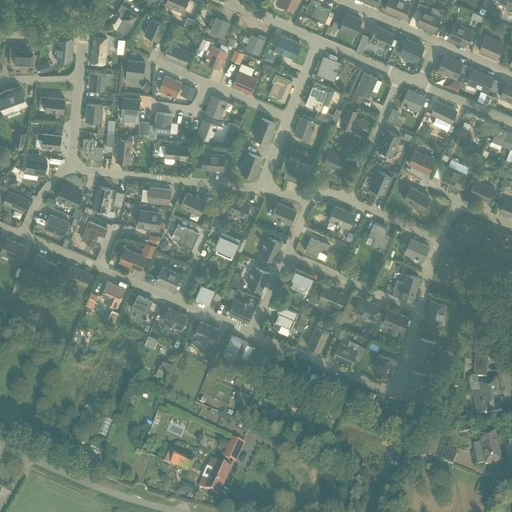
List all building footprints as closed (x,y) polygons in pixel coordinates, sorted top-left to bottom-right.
[(183,11),(187,0),(159,0),(159,1),(183,11)] [(276,0),(276,2),(280,3),(292,8),(294,8),(297,2),(296,1),(296,0),(276,0)] [(319,21),(324,23),(325,23),(329,12),(330,9),(317,4),(318,1),(315,0),(310,0),(306,11),(312,13),(310,17),(317,20),(317,21),(319,21)] [(403,18),(410,3),(402,0),(388,0),(384,9),(403,18)] [(147,2),(144,8),(150,11),(153,5),(147,2)] [(419,3),(416,9),(422,11),(423,9),(424,5),(419,3)] [(121,5),(117,13),(125,18),(118,30),(126,34),(129,36),(141,17),(138,15),(121,5)] [(480,5),(478,11),(485,14),(488,8),(480,5)] [(158,6),(155,13),(161,15),(164,8),(158,6)] [(422,11),(416,24),(423,26),(423,25),(427,26),(426,28),(434,31),(436,26),(440,19),(441,17),(423,9),(422,11)] [(491,9),(488,15),(498,19),(500,13),(491,9)] [(329,12),(325,23),(328,25),(333,13),(329,12)] [(355,36),(361,20),(346,13),(339,29),(355,36)] [(211,18),(208,24),(212,26),(210,31),(220,36),(223,37),(229,24),(216,18),(215,20),(211,18)] [(159,40),(165,25),(151,19),(144,34),(159,40)] [(331,28),(331,29),(336,31),(339,24),(334,22),(331,28)] [(448,37),(454,40),(455,38),(458,40),(458,42),(466,45),(472,30),(454,22),(448,37)] [(369,41),(388,48),(390,44),(392,39),(394,34),(376,26),(369,41)] [(193,34),(190,40),(198,43),(200,38),(200,37),(193,34)] [(363,34),(359,43),(365,46),(369,36),(363,34)] [(251,35),(245,49),(259,54),(264,40),(266,38),(259,35),(258,38),(251,35)] [(281,36),(275,49),(294,58),(300,44),(281,36)] [(479,51),(485,53),(486,52),(489,53),(489,55),(497,58),(503,44),(485,36),(479,51)] [(59,41),(57,62),(72,58),(74,37),(59,41)] [(104,63),(107,38),(94,37),(91,62),(104,63)] [(132,37),(128,44),(133,46),(137,40),(132,37)] [(203,37),(200,46),(206,49),(210,40),(203,37)] [(230,37),(227,44),(234,47),(237,40),(230,37)] [(399,53),(417,61),(424,46),(406,39),(399,53)] [(190,53),(169,44),(164,56),(185,65),(190,53)] [(205,62),(205,63),(219,69),(226,52),(212,46),(210,51),(207,50),(205,56),(207,57),(205,62)] [(18,51),(18,48),(10,47),(9,63),(32,65),(33,52),(18,51)] [(267,48),(262,59),(264,60),(267,52),(272,54),(274,50),(267,48)] [(234,51),(230,60),(239,64),(243,55),(234,51)] [(267,52),(264,60),(270,62),(273,54),(272,54),(267,52)] [(438,70),(456,78),(459,72),(462,64),(462,63),(444,55),(438,70)] [(323,56),(317,71),(329,76),(335,74),(340,62),(323,56)] [(142,77),(145,62),(128,60),(126,75),(142,77)] [(48,61),(38,64),(41,72),(50,70),(48,61)] [(462,64),(459,72),(465,74),(468,66),(462,64)] [(473,69),(467,83),(487,91),(488,89),(493,78),(473,69)] [(250,93),(257,78),(239,70),(232,85),(233,85),(233,84),(245,89),(244,90),(250,93)] [(104,90),(106,73),(90,72),(89,88),(104,90)] [(377,78),(364,73),(355,91),(369,97),(377,78)] [(276,74),(272,81),(282,85),(276,98),(284,101),(292,81),(276,74)] [(175,97),(181,83),(181,82),(165,75),(159,90),(175,97)] [(312,86),(305,105),(320,110),(327,92),(325,91),(327,86),(316,82),(314,86),(312,86)] [(454,82),(450,91),(456,94),(460,84),(454,82)] [(500,94),(500,97),(511,101),(511,86),(511,85),(511,84),(506,82),(505,83),(500,94)] [(147,83),(142,89),(146,92),(151,86),(147,83)] [(185,84),(183,89),(193,94),(196,88),(185,84)] [(12,93),(12,94),(0,99),(0,102),(3,112),(27,103),(21,89),(12,93)] [(408,89),(401,104),(418,111),(424,96),(408,89)] [(354,93),(351,100),(360,104),(363,97),(354,93)] [(487,94),(483,103),(488,105),(491,96),(487,94)] [(220,118),(226,101),(212,95),(205,112),(220,118)] [(45,111),(63,112),(65,98),(47,97),(40,96),(40,102),(46,103),(45,111)] [(122,113),(121,120),(137,121),(138,114),(140,99),(123,97),(122,113)] [(436,102),(431,113),(451,123),(456,111),(436,102)] [(85,120),(101,122),(103,105),(87,104),(85,120)] [(357,111),(348,107),(341,125),(353,130),(354,127),(364,131),(367,122),(354,117),(357,111)] [(392,107),(387,119),(393,122),(398,110),(392,107)] [(333,114),(330,121),(335,123),(341,110),(336,108),(334,115),(333,114)] [(162,120),(162,115),(156,114),(154,132),(170,133),(172,121),(162,120)] [(294,134),(303,137),(309,139),(315,123),(310,120),(300,117),(294,134)] [(234,118),(231,125),(238,128),(240,121),(234,118)] [(262,118),(254,138),(267,143),(275,123),(262,118)] [(203,119),(196,136),(211,142),(217,125),(203,119)] [(140,120),(139,133),(148,134),(149,121),(140,120)] [(426,126),(420,130),(424,136),(430,132),(426,126)] [(460,126),(457,133),(464,137),(467,129),(462,127),(460,126)] [(511,147),(511,133),(497,127),(492,140),(511,148),(511,147)] [(400,136),(387,130),(378,150),(392,156),(400,136)] [(26,133),(17,131),(14,146),(23,147),(26,133)] [(60,149),(61,135),(36,132),(36,138),(42,139),(42,147),(60,149)] [(404,133),(402,138),(410,141),(412,136),(404,133)] [(96,139),(84,138),(82,152),(87,152),(87,158),(102,160),(104,147),(95,146),(96,139)] [(116,161),(129,163),(131,140),(119,139),(116,161)] [(161,155),(164,155),(163,162),(165,163),(172,164),(174,163),(174,158),(187,159),(188,146),(166,144),(166,146),(162,145),(160,146),(159,154),(161,155)] [(347,157),(330,149),(323,164),(341,171),(347,157)] [(428,173),(432,164),(434,159),(415,150),(413,155),(408,164),(428,173)] [(248,152),(240,172),(254,177),(262,158),(248,152)] [(224,155),(203,153),(202,168),(223,170),(224,155)] [(286,155),(280,170),(286,172),(283,177),(297,182),(301,170),(294,167),(297,160),(291,158),(292,157),(290,156),(290,157),(286,155)] [(24,172),(45,176),(47,162),(26,158),(24,172)] [(503,158),(500,164),(508,167),(510,161),(503,158)] [(466,175),(447,165),(441,179),(460,188),(462,184),(463,185),(464,183),(463,183),(466,175)] [(369,187),(384,194),(392,176),(377,170),(369,187)] [(7,176),(4,182),(15,187),(18,180),(11,177),(11,178),(7,176)] [(489,201),(494,188),(474,180),(469,193),(489,201)] [(77,207),(82,194),(72,190),(73,188),(63,184),(57,198),(77,207)] [(92,208),(94,208),(106,211),(111,189),(99,186),(97,186),(92,208)] [(148,201),(170,204),(171,190),(150,187),(148,201)] [(411,187),(403,200),(422,210),(429,197),(411,187)] [(3,203),(23,212),(28,200),(8,191),(3,203)] [(117,191),(115,198),(122,199),(124,193),(117,191)] [(200,215),(201,211),(206,202),(187,193),(182,202),(180,206),(200,215)] [(48,196),(45,204),(53,207),(56,200),(48,196)] [(225,209),(244,217),(250,204),(231,196),(225,209)] [(511,202),(504,199),(500,211),(511,215),(511,202)] [(272,216),(290,224),(296,211),(277,203),(272,216)] [(86,205),(84,211),(91,214),(93,208),(86,205)] [(354,214),(335,206),(329,219),(349,228),(354,214)] [(138,225),(158,229),(160,213),(141,210),(138,225)] [(82,212),(77,224),(82,226),(84,222),(87,215),(87,214),(82,212)] [(70,223),(50,214),(44,227),(64,236),(70,223)] [(221,227),(224,221),(217,218),(213,224),(221,227)] [(89,221),(85,229),(91,231),(86,242),(94,246),(99,234),(104,236),(107,229),(89,221)] [(459,222),(451,240),(466,246),(473,228),(459,222)] [(199,233),(178,223),(174,233),(182,236),(179,242),(192,248),(199,233)] [(376,238),(373,246),(384,250),(390,236),(385,234),(387,228),(374,223),(369,235),(376,238)] [(212,225),(209,233),(214,235),(215,233),(218,234),(221,228),(212,225)] [(511,250),(511,247),(511,246),(511,236),(507,235),(505,234),(493,231),(490,240),(489,243),(511,250)] [(218,245),(215,251),(231,258),(238,242),(220,234),(217,241),(219,242),(218,245)] [(150,235),(148,242),(156,243),(157,236),(150,235)] [(268,237),(260,255),(274,261),(282,243),(268,237)] [(327,252),(330,245),(311,237),(305,251),(317,257),(320,251),(328,254),(328,253),(327,252)] [(0,240),(0,258),(12,264),(13,261),(17,263),(21,255),(25,246),(6,238),(4,242),(0,240)] [(404,253),(423,261),(429,246),(411,239),(404,253)] [(240,240),(236,249),(241,251),(245,242),(240,240)] [(165,241),(159,245),(163,251),(169,247),(165,241)] [(145,242),(143,247),(148,249),(146,255),(151,257),(156,247),(145,242)] [(119,261),(140,270),(145,257),(124,248),(119,261)] [(471,248),(469,255),(473,256),(477,258),(478,255),(479,251),(471,248)] [(369,257),(355,251),(350,262),(357,265),(354,272),(366,277),(372,264),(367,262),(369,257)] [(482,252),(480,259),(489,262),(491,254),(482,252)] [(37,253),(33,262),(32,266),(38,268),(36,272),(43,275),(45,276),(50,278),(52,273),(56,264),(43,258),(44,256),(37,253)] [(459,260),(444,256),(442,255),(436,274),(437,275),(454,280),(459,260)] [(66,275),(65,277),(78,283),(75,288),(83,292),(85,286),(87,283),(90,274),(70,265),(66,275)] [(180,274),(162,266),(156,281),(174,289),(180,274)] [(261,291),(269,273),(255,267),(247,285),(261,291)] [(294,277),(290,286),(305,293),(306,293),(313,277),(295,269),(292,276),(294,277)] [(286,272),(283,277),(290,280),(292,277),(292,275),(286,272)] [(404,273),(398,295),(400,296),(413,300),(419,278),(411,276),(404,273)] [(117,306),(120,298),(124,289),(107,281),(103,291),(101,295),(106,297),(104,301),(117,306)] [(208,305),(214,291),(201,285),(195,299),(208,305)] [(228,287),(224,298),(231,301),(235,290),(228,287)] [(325,305),(327,302),(340,308),(345,296),(324,287),(319,299),(317,302),(318,304),(323,306),(325,305)] [(88,298),(85,306),(91,309),(94,301),(96,295),(91,293),(88,298)] [(146,316),(148,310),(152,301),(138,295),(131,309),(137,312),(134,317),(144,321),(145,319),(146,319),(147,316),(146,316)] [(382,313),(376,311),(379,305),(360,297),(355,311),(359,312),(358,316),(358,319),(362,320),(364,319),(366,315),(373,318),(372,322),(377,324),(382,313)] [(431,300),(428,310),(427,315),(428,315),(426,321),(441,324),(446,304),(431,300)] [(247,322),(253,309),(235,301),(229,314),(247,322)] [(298,313),(280,305),(277,312),(279,313),(275,322),(291,329),(298,313)] [(181,329),(182,325),(186,316),(168,308),(164,317),(162,321),(181,329)] [(403,331),(404,327),(408,318),(388,309),(383,323),(403,331)] [(299,323),(295,330),(301,333),(305,325),(309,317),(302,314),(299,323)] [(336,314),(328,316),(331,324),(338,322),(336,314)] [(213,343),(215,339),(219,330),(200,322),(194,335),(213,343)] [(315,326),(307,346),(320,352),(328,332),(315,326)] [(338,326),(335,333),(342,336),(345,329),(338,326)] [(368,328),(365,335),(371,337),(374,330),(368,328)] [(78,343),(82,335),(74,332),(71,340),(78,343)] [(376,332),(374,337),(380,340),(382,335),(376,332)] [(178,334),(176,340),(182,343),(184,337),(178,334)] [(227,344),(223,353),(234,358),(235,355),(240,358),(243,351),(247,342),(231,335),(227,344)] [(421,338),(418,348),(417,352),(418,353),(416,359),(430,362),(436,342),(421,338)] [(339,343),(333,357),(351,365),(355,356),(360,359),(365,348),(350,341),(347,346),(339,343)] [(377,350),(379,344),(371,341),(369,348),(377,350)] [(474,363),(473,377),(486,378),(487,360),(489,360),(490,352),(488,352),(488,349),(475,348),(475,350),(474,358),(474,363)] [(379,354),(373,373),(389,378),(395,359),(379,354)] [(265,355),(260,365),(265,367),(270,357),(265,355)] [(163,361),(158,372),(168,376),(173,365),(163,361)] [(289,384),(295,386),(306,391),(308,386),(312,377),(307,375),(310,369),(297,364),(292,376),(293,376),(289,384)] [(259,369),(256,376),(261,378),(264,372),(259,369)] [(412,370),(409,380),(407,391),(422,395),(427,374),(412,370)] [(342,399),(343,395),(347,385),(329,377),(323,391),(342,399)] [(475,416),(485,414),(491,412),(492,416),(502,414),(500,407),(501,407),(495,381),(486,383),(479,384),(478,384),(478,383),(469,384),(475,416)] [(361,412),(364,414),(373,418),(379,405),(373,402),(375,397),(361,391),(356,402),(364,406),(361,412)] [(331,416),(339,419),(345,405),(337,402),(331,416)] [(394,416),(393,421),(395,422),(393,426),(399,429),(401,424),(412,429),(414,425),(418,416),(398,407),(394,416)] [(243,411),(238,420),(249,426),(254,417),(243,411)] [(470,417),(457,420),(458,424),(458,426),(465,426),(471,425),(470,419),(470,417)] [(367,421),(364,429),(371,432),(373,427),(375,428),(377,425),(367,421)] [(465,426),(458,426),(458,428),(459,434),(472,431),(471,425),(465,426)] [(378,426),(375,433),(381,436),(382,436),(385,429),(378,426)] [(482,450),(474,452),(477,465),(485,464),(485,465),(492,464),(491,461),(493,461),(492,459),(501,458),(495,431),(485,433),(479,435),(481,443),(482,450)] [(236,463),(245,443),(232,437),(223,457),(236,463)] [(457,454),(430,442),(425,454),(452,465),(457,454)] [(170,449),(164,461),(189,473),(195,460),(170,449)] [(218,496),(222,486),(230,469),(211,461),(199,487),(218,496)]
